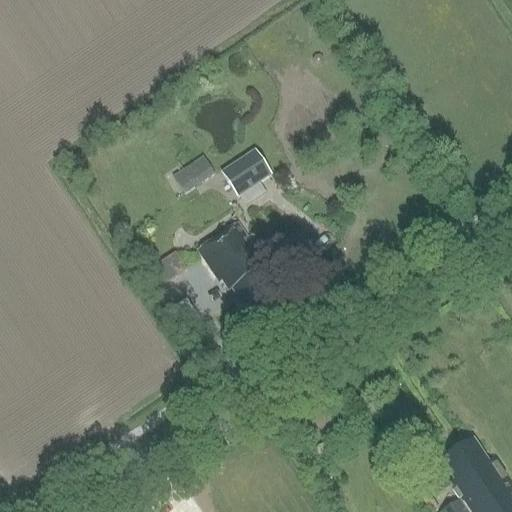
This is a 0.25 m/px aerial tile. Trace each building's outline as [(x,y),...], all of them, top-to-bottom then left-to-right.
[(239,198),(270,176),(255,154),(223,175),(239,198)] [(189,192),(221,174),(211,156),(179,174),(189,192)] [(274,289),(260,271),(263,269),(257,259),(259,258),(237,226),(197,254),(219,286),(222,284),(226,289),(229,287),(245,310),(262,298),(265,299),(270,295),(270,292),(274,289)] [(174,255),(145,274),(156,290),(185,272),(174,255)] [(214,290),(206,295),(212,304),(220,298),(214,290)] [(191,328),(206,316),(193,298),(178,310),(191,328)] [(511,511),(511,487),(494,461),(488,465),(473,443),(442,463),(454,481),(450,484),(455,492),(453,493),(460,503),(446,511),(511,511)]
